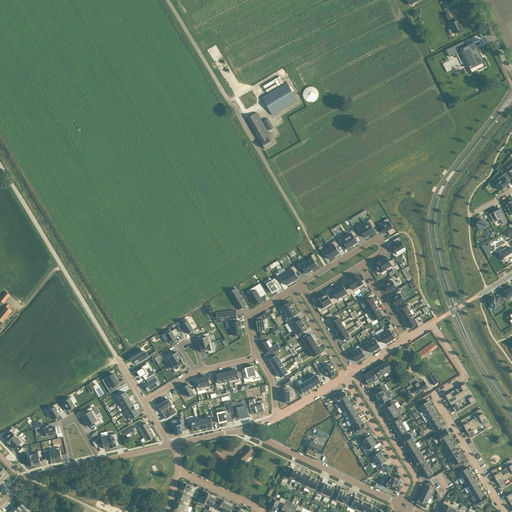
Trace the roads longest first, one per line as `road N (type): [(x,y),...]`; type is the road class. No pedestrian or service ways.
road 1 (tertiary): [(511,88),(440,183),(429,226),(462,337),(511,417)]
road 2 (tertiary): [(511,407),(467,334),(436,226),(445,186),(511,103)]
road 3 (track): [(167,0),(309,239)]
road 4 (unclassified): [(144,401),(0,164)]
road 5 (residential): [(503,511),(436,400),(465,376),(433,323)]
road 6 (unclassified): [(398,503),(250,432)]
road 7 (residential): [(406,507),(416,480),(351,373)]
road 8 (residential): [(346,376),(408,481),(398,503)]
road 9 (residential): [(299,285),(377,238),(384,249),(360,264)]
